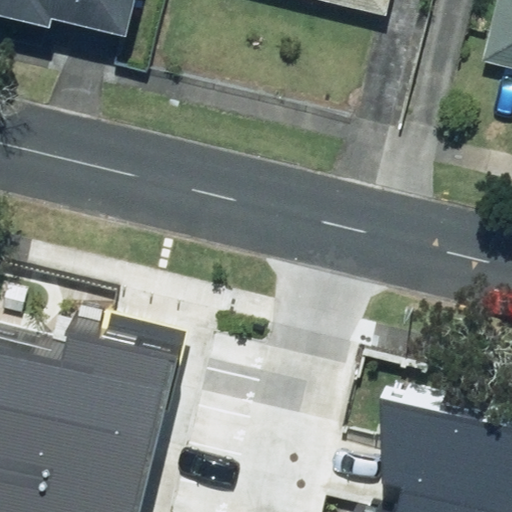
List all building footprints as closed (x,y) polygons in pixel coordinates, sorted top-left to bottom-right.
[(140,0),(32,0),(60,7),(61,0),(87,0),(137,13),(140,0)] [(387,0),(328,0),(384,13),(387,0)] [(511,0),(490,0),(477,53),(511,62),(511,0)] [(137,511),(188,326),(78,296),(69,331),(0,312),(0,511),(137,511)] [(511,511),(511,394),(396,366),(368,483),(490,511),(511,511)] [(490,511),(368,483),(360,511),(490,511)]
